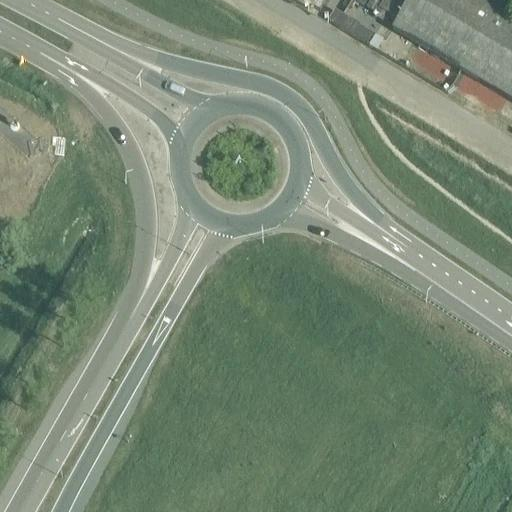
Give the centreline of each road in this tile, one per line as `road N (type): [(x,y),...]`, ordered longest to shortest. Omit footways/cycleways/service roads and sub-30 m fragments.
road 1 (primary): [(409,250),(355,200),(296,105),(44,11)]
road 2 (motorway): [(38,52),(106,108),(145,188),(142,274),(108,374)]
road 3 (motorway): [(63,511),(224,227)]
road 4 (unclassified): [(511,148),(266,0)]
road 5 (primary): [(282,210),(460,297)]
road 6 (primary): [(211,108),(44,11)]
road 7 (motorway): [(190,206),(108,374)]
road 8 (primary): [(38,52),(111,83),(181,137)]
road 9 (motorway): [(108,374),(30,511)]
road 10 (primary): [(298,182),(296,142),(270,112),(251,104),(211,108)]
road 11 (primary): [(409,250),(298,182)]
